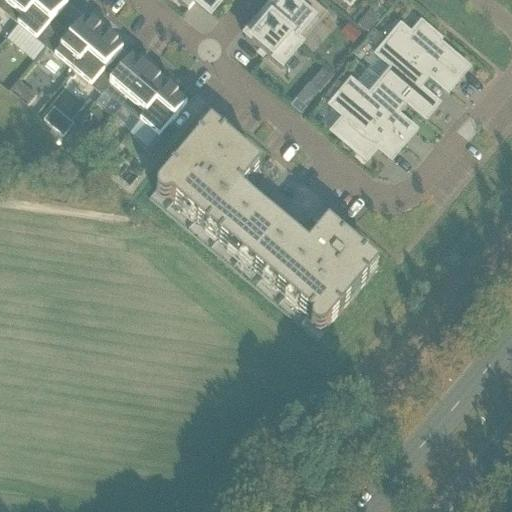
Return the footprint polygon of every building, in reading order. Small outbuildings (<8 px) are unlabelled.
[(0,0),(0,13),(17,28),(40,0),(0,0)] [(58,0),(40,0),(17,28),(35,43),(44,51),(61,31),(52,23),(67,6),(58,0)] [(173,0),(181,6),(186,0),(209,20),(213,15),(225,0),(173,0)] [(278,0),(263,18),(300,49),(327,17),(307,0),(299,0),(294,6),(285,0),(278,0)] [(337,0),(349,9),(356,0),(337,0)] [(377,23),(367,15),(357,27),(366,35),(377,23)] [(300,49),(263,18),(244,40),(281,71),(300,49)] [(61,31),(44,51),(54,59),(72,74),(103,37),(85,22),(71,39),(61,31)] [(387,45),(430,81),(446,95),(467,71),(442,49),(440,52),(435,47),(439,42),(421,26),(410,38),(400,29),(387,45)] [(372,32),(365,41),(370,45),(377,45),(382,39),(372,32)] [(103,37),(72,74),(90,90),(99,98),(108,87),(116,78),(107,70),(122,53),(103,37)] [(378,83),(407,108),(424,122),(437,106),(420,92),(430,81),(387,45),(375,58),(389,70),(378,83)] [(116,78),(108,87),(99,98),(100,99),(104,94),(121,109),(126,103),(149,76),(131,61),(116,78)] [(322,71),(309,86),(318,95),(332,79),(322,71)] [(126,103),(121,109),(139,124),(140,124),(167,92),(149,76),(126,103)] [(407,108),(378,83),(367,97),(350,82),(343,90),(339,94),(339,95),(340,97),(401,149),(414,133),(398,119),(407,108)] [(336,84),(332,88),(339,94),(343,90),(336,84)] [(139,124),(129,136),(146,151),(156,138),(158,140),(168,128),(186,107),(167,92),(140,124),(139,124)] [(390,161),(401,149),(340,97),(329,109),(342,120),(331,133),(365,163),(377,149),(390,161)] [(79,142),(85,135),(74,127),(68,134),(79,142)] [(168,128),(158,140),(166,146),(176,134),(168,128)] [(235,200),(256,176),(259,173),(220,140),(210,152),(198,142),(156,192),(157,193),(161,188),(162,188),(176,200),(173,204),(169,201),(168,202),(173,206),(183,215),(188,210),(198,219),(195,223),(194,224),(196,226),(206,234),(210,229),(221,238),(217,242),(216,243),(218,245),(228,253),(232,248),(243,257),(240,261),(239,262),(241,264),(241,263),(245,259),(255,268),(252,272),(251,273),(252,274),(263,283),(267,278),(278,287),(274,291),(274,292),(275,293),(285,302),(290,297),(300,306),(297,310),(296,311),(297,312),(310,323),(312,324),(312,323),(313,323),(309,319),(312,316),(326,328),(323,332),(322,333),(323,334),(324,333),(373,276),(376,272),(326,229),(302,257),(237,202),(235,200)] [(103,151),(93,142),(87,149),(97,158),(103,151)] [(115,173),(121,166),(111,158),(105,165),(115,173)]
